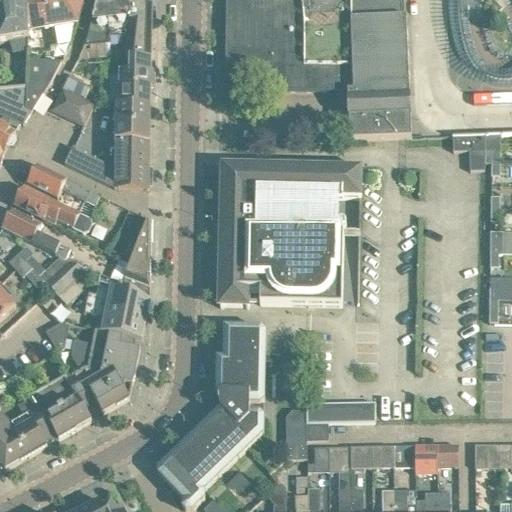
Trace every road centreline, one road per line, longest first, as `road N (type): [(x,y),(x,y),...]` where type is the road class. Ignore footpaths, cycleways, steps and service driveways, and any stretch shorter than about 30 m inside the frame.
road 1 (tertiary): [(131,447),(163,427),(183,391),(188,230)]
road 2 (tertiary): [(188,230),(193,0)]
road 3 (residential): [(188,230),(23,153)]
road 4 (residential): [(23,153),(79,43),(91,0)]
road 5 (tertiary): [(14,507),(131,447)]
